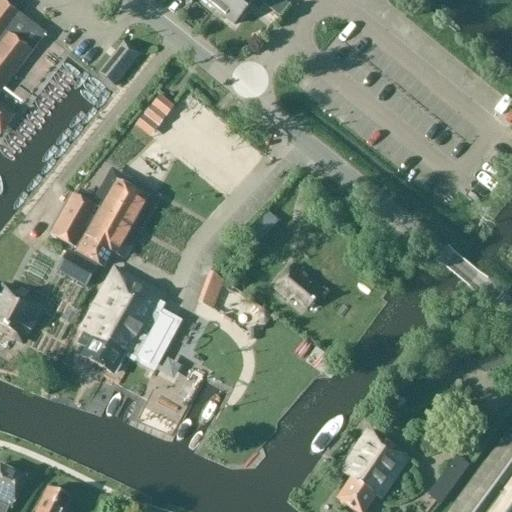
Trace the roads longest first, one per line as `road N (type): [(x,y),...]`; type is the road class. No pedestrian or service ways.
road 1 (tertiary): [(511,314),(244,93)]
road 2 (tertiary): [(244,93),(125,0)]
road 3 (residential): [(244,93),(321,0)]
